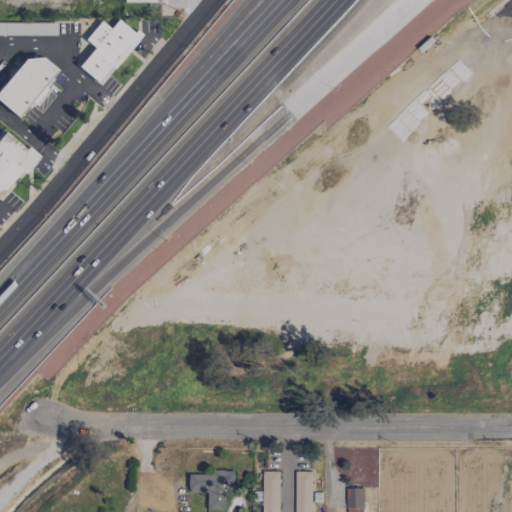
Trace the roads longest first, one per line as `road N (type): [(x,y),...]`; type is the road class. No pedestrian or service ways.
road 1 (motorway): [(0,364),(404,0)]
road 2 (motorway): [(0,352),(334,0)]
road 3 (residential): [(43,419),(95,428),(511,428)]
road 4 (motorway): [(275,0),(0,295)]
road 5 (residential): [(0,244),(209,0)]
